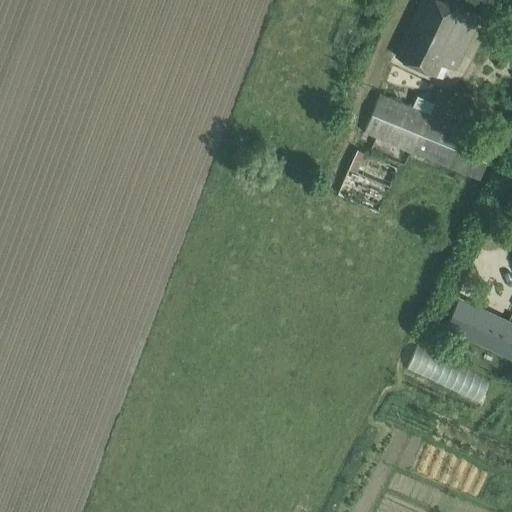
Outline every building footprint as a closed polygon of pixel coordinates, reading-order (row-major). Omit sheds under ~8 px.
[(421,0),(396,56),(432,72),(437,61),(456,69),(480,14),(448,0),(421,0)] [(381,91),(365,130),(376,135),(411,149),(431,157),(480,177),(496,139),(442,117),(430,112),(435,101),(418,94),(413,104),(381,91)] [(338,193),(379,211),(399,165),(358,147),(338,193)] [(511,326),(490,316),(479,341),(511,356),(511,326)] [(403,365),(477,399),(487,378),(413,344),(403,365)]
